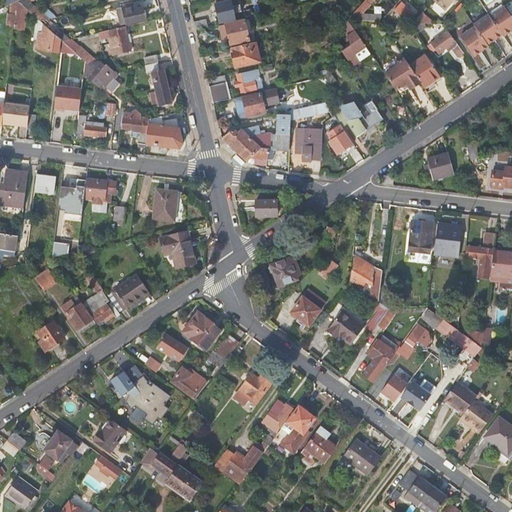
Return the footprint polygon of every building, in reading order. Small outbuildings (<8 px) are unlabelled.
[(40,28),(44,25),(40,21),(17,0),(13,26),(21,27),(23,13),(40,28)] [(233,5),(231,0),(229,0),(215,4),(219,21),(236,17),(234,12),(241,10),(240,3),(233,5)] [(360,10),(368,1),(366,0),(364,0),(358,8),(360,10)] [(453,0),(432,0),(427,6),(441,18),(443,16),(447,11),(445,9),(453,0)] [(135,9),(134,3),(122,6),(125,23),(144,19),(141,8),(139,9),(135,9)] [(404,8),(399,3),(393,11),(398,15),(404,8)] [(490,17),(503,35),(504,37),(511,31),(511,18),(504,7),(490,17)] [(413,14),(406,9),(402,15),(409,20),(413,14)] [(447,11),(443,16),(448,20),(453,14),(449,10),(447,11)] [(412,23),(420,23),(427,16),(422,12),(412,23)] [(490,17),(488,15),(474,26),(475,27),(488,46),(503,35),(490,17)] [(59,29),(49,19),(40,21),(44,25),(55,34),(59,29)] [(207,19),(194,22),(196,29),(208,26),(207,19)] [(353,66),(360,62),(371,55),(370,53),(347,19),(344,27),(349,34),(346,36),(351,43),(342,49),(346,57),(348,57),(353,66)] [(226,24),(226,25),(229,37),(231,44),(249,39),(244,20),(226,24)] [(423,28),(423,24),(420,23),(412,23),(417,31),(423,28)] [(44,25),(42,37),(49,38),(47,50),(57,52),(60,39),(55,34),(44,25)] [(223,39),(229,37),(226,25),(220,26),(223,39)] [(121,34),(126,33),(125,26),(107,31),(109,36),(113,36),(117,53),(130,50),(128,43),(123,44),(121,34)] [(489,47),(488,46),(475,27),(461,38),(475,58),(489,47)] [(464,53),(459,46),(452,36),(448,31),(432,43),(439,52),(447,47),(450,52),(453,50),(458,58),(464,53)] [(40,49),(47,50),(49,38),(42,37),(40,49)] [(79,47),(70,39),(62,41),(85,61),(87,63),(97,61),(80,47),(79,47)] [(259,61),(255,41),(231,47),(235,66),(259,61)] [(425,54),(409,65),(421,83),(423,87),(440,76),(425,54)] [(145,58),(147,65),(158,62),(156,55),(145,58)] [(411,90),(421,83),(409,65),(404,57),(396,63),(397,65),(384,74),(396,91),(402,87),(407,84),(411,90)] [(106,84),(112,89),(118,81),(113,76),(116,72),(107,65),(106,68),(99,63),(97,61),(87,63),(85,61),(83,76),(91,73),(106,84)] [(160,70),(158,62),(147,65),(144,65),(146,74),(151,73),(155,88),(148,89),(150,99),(157,97),(160,107),(171,104),(163,70),(160,70)] [(258,69),(237,74),(239,80),(235,81),(236,86),(239,85),(241,91),(255,88),(255,87),(262,86),(258,69)] [(317,71),(318,78),(324,76),(325,73),(327,69),(317,71)] [(329,71),(325,73),(324,76),(331,85),(336,82),(329,71)] [(210,78),(212,84),(227,81),(226,74),(210,78)] [(442,79),(440,76),(423,87),(426,91),(442,79)] [(209,85),(213,102),(231,98),(227,81),(212,84),(209,85)] [(407,93),(411,90),(407,84),(402,87),(407,93)] [(79,111),(81,89),(57,86),(54,110),(63,111),(63,109),(79,111)] [(265,111),(261,93),(243,97),(243,95),(234,97),(239,118),(265,111)] [(340,113),(335,116),(342,127),(348,123),(357,136),(384,118),(371,100),(365,104),(371,113),(366,117),(354,101),(345,107),(344,106),(339,110),(340,113)] [(116,104),(107,103),(105,116),(114,117),(116,104)] [(2,121),(2,124),(27,127),(28,116),(29,107),(4,104),(4,105),(2,121)] [(290,117),(312,111),(312,105),(290,110),(290,115),(290,117)] [(131,114),(123,113),(121,129),(131,130),(130,135),(132,138),(137,138),(137,143),(145,144),(148,119),(141,118),(141,114),(136,110),(131,111),(131,114)] [(269,127),(269,132),(272,133),(289,134),(290,117),(290,115),(277,115),(277,126),(269,127)] [(36,117),(28,116),(27,127),(27,130),(34,131),(36,117)] [(78,116),(77,123),(76,133),(78,133),(78,140),(82,141),(83,134),(92,135),(92,136),(97,137),(98,135),(105,136),(106,128),(84,125),(84,124),(85,117),(78,116)] [(163,121),(161,117),(148,119),(145,144),(179,149),(182,144),(176,119),(163,121)] [(343,132),(338,126),(328,133),(340,152),(349,146),(340,134),(343,132)] [(301,162),(311,162),(311,160),(311,152),(310,152),(311,128),(296,128),(295,152),(302,152),(301,162)] [(227,144),(236,153),(250,137),(240,129),(237,132),(235,130),(230,132),(222,138),(228,143),(227,144)] [(322,129),(312,129),(311,152),(311,160),(321,160),(322,129)] [(272,148),(289,148),(289,134),(272,133),(272,142),(272,148)] [(259,134),(250,137),(236,153),(246,162),(251,157),(267,158),(268,148),(272,148),(272,142),(263,138),(259,134)] [(472,139),(465,141),(469,160),(477,158),(472,139)] [(428,160),(429,165),(425,166),(427,176),(432,175),(433,181),(454,175),(449,155),(428,160)] [(491,169),(489,184),(502,186),(504,171),(491,169)] [(0,205),(0,208),(24,211),(28,176),(7,174),(5,188),(8,189),(7,194),(1,193),(0,205)] [(77,201),(84,202),(84,199),(87,178),(87,175),(80,174),(77,201)] [(385,176),(384,183),(394,185),(394,177),(385,176)] [(55,179),(36,177),(35,192),(53,194),(55,179)] [(105,193),(110,194),(114,194),(116,182),(87,178),(84,199),(93,200),(91,212),(103,213),(104,202),(105,193)] [(178,191),(156,189),(153,219),(174,221),(178,191)] [(275,217),(275,202),(255,201),(255,216),(275,217)] [(124,207),(115,206),(114,220),(123,221),(124,207)] [(431,223),(411,221),(407,252),(428,254),(431,223)] [(439,223),(437,223),(434,254),(457,256),(459,232),(438,230),(439,223)] [(460,225),(439,223),(438,230),(459,232),(460,225)] [(330,245),(336,230),(326,226),(321,241),(330,245)] [(195,231),(161,238),(164,254),(179,251),(182,265),(201,261),(195,231)] [(488,277),(490,260),(491,260),(492,251),(493,247),(494,234),(484,233),(483,247),(469,245),(467,258),(479,259),(477,276),(488,277)] [(20,239),(0,236),(0,252),(18,254),(20,239)] [(69,249),(55,247),(53,260),(69,256),(69,249)] [(499,289),(511,290),(511,252),(492,251),(491,260),(490,275),(501,276),(500,281),(499,289)] [(371,285),(370,296),(378,301),(379,292),(381,270),(372,268),(354,256),(350,279),(361,286),(365,282),(371,285)] [(288,259),(271,265),(279,286),(296,279),(296,278),(300,273),(294,259),(289,259),(288,259)] [(337,265),(330,259),(320,272),(328,278),(337,265)] [(50,272),(37,280),(45,293),(58,284),(50,272)] [(99,294),(104,290),(95,277),(90,280),(99,294)] [(140,278),(110,298),(112,302),(119,312),(136,301),(137,303),(143,299),(142,297),(149,292),(140,278)] [(308,288),(303,295),(321,309),(326,302),(308,288)] [(379,292),(378,301),(379,302),(388,308),(390,293),(379,292)] [(303,295),(290,312),(308,326),(321,309),(303,295)] [(80,333),(96,322),(91,316),(87,309),(78,297),(72,301),(73,304),(64,310),(80,333)] [(440,317),(444,320),(450,306),(441,301),(435,314),(440,317)] [(116,317),(121,314),(119,312),(112,302),(101,309),(97,303),(87,309),(91,316),(94,315),(100,325),(115,316),(116,317)] [(366,327),(372,331),(376,326),(388,308),(379,302),(375,308),(378,310),(366,327)] [(325,311),(335,319),(341,311),(331,303),(325,311)] [(487,322),(506,323),(507,306),(489,305),(487,322)] [(381,329),(396,308),(388,308),(376,326),(381,329)] [(421,315),(439,328),(445,320),(444,320),(440,317),(435,314),(427,308),(426,308),(421,315)] [(220,328),(197,311),(187,323),(189,324),(183,331),(206,348),(220,328)] [(341,311),(335,319),(327,329),(337,337),(339,335),(352,343),(364,327),(341,311)] [(439,328),(454,339),(460,331),(454,327),(445,320),(439,328)] [(54,322),(39,332),(44,338),(41,341),(47,350),(65,338),(54,322)] [(399,330),(393,326),(390,331),(395,335),(399,330)] [(422,332),(414,326),(396,350),(400,353),(402,350),(406,352),(408,349),(409,349),(422,332)] [(491,328),(484,327),(483,332),(481,347),(489,348),(491,328)] [(34,331),(41,341),(44,338),(39,332),(37,329),(34,331)] [(454,339),(465,347),(470,339),(466,336),(460,331),(454,339)] [(467,331),(466,336),(470,339),(481,347),(483,332),(467,331)] [(179,361),(188,347),(166,333),(157,347),(171,357),(172,356),(179,361)] [(228,333),(206,359),(220,368),(223,363),(231,352),(239,341),(228,333)] [(396,346),(381,335),(378,339),(376,338),(365,353),(373,359),(371,362),(362,374),(373,382),(384,367),(382,365),(396,346)] [(465,347),(476,355),(481,347),(470,339),(465,347)] [(237,357),(231,352),(223,363),(230,367),(237,357)] [(481,361),(475,357),(469,365),(475,369),(481,361)] [(153,358),(147,365),(153,370),(159,362),(153,358)] [(200,385),(205,379),(193,371),(192,373),(182,366),(171,381),(192,396),(191,398),(196,401),(205,388),(200,385)] [(131,409),(135,406),(147,414),(144,419),(152,425),(157,417),(161,420),(169,408),(165,406),(171,396),(153,383),(151,386),(147,383),(148,382),(143,375),(133,383),(124,370),(110,380),(125,400),(123,401),(126,404),(127,403),(131,409)] [(210,371),(205,379),(200,385),(205,388),(215,375),(210,371)] [(270,382),(261,375),(259,377),(251,372),(236,391),(246,399),(249,394),(257,400),(270,382)] [(394,401),(407,383),(394,374),(381,391),(394,401)] [(401,397),(420,411),(431,395),(412,381),(401,397)] [(453,404),(463,412),(472,399),(475,395),(456,382),(443,400),(451,406),(453,404)] [(492,414),(472,399),(463,412),(462,414),(460,416),(471,424),(469,427),(478,433),(492,414)] [(451,406),(462,414),(463,412),(453,404),(451,406)] [(269,433),(273,437),(276,433),(276,431),(290,412),(283,407),(280,412),(272,406),(262,421),(269,426),(267,429),(271,431),(269,433)] [(287,421),(286,420),(276,433),(273,437),(295,452),(309,431),(306,429),(315,417),(299,406),(287,421)] [(458,419),(469,427),(471,424),(460,416),(458,419)] [(511,427),(497,417),(483,436),(490,441),(487,445),(506,459),(511,451),(511,427)] [(111,452),(127,430),(112,419),(102,432),(101,431),(94,440),(111,452)] [(334,447),(326,441),(331,434),(320,426),(315,432),(301,451),(306,455),(304,458),(312,463),(317,457),(323,461),(334,447)] [(14,431),(7,440),(19,448),(25,440),(14,431)] [(78,446),(58,431),(44,450),(60,462),(66,454),(71,456),(78,446)] [(269,433),(264,441),(268,444),(273,437),(269,433)] [(355,438),(354,441),(364,448),(366,446),(355,438)] [(246,457),(254,463),(268,444),(264,441),(262,443),(256,439),(253,444),(254,445),(246,457)] [(380,457),(366,446),(364,448),(354,441),(342,456),(367,475),(380,457)] [(273,449),(269,446),(264,452),(268,456),(273,449)] [(177,464),(159,452),(158,453),(150,447),(140,462),(148,468),(152,462),(170,475),(166,480),(190,497),(201,480),(178,464),(177,464)] [(227,448),(215,466),(221,470),(233,452),(227,448)] [(235,449),(233,452),(221,470),(239,483),(254,463),(246,457),(235,449)] [(104,457),(96,452),(90,460),(97,464),(99,466),(104,457)] [(46,456),(40,464),(47,470),(54,462),(46,456)] [(110,461),(104,457),(99,466),(97,464),(95,466),(104,472),(105,470),(111,474),(117,466),(115,465),(111,470),(106,467),(110,461)] [(115,465),(110,461),(106,467),(111,470),(115,465)] [(37,468),(53,480),(56,476),(47,470),(40,464),(37,468)] [(432,511),(434,510),(445,495),(433,486),(419,475),(411,469),(400,484),(407,490),(402,496),(423,511),(432,511)] [(433,486),(445,495),(449,490),(446,488),(444,490),(426,476),(428,474),(423,470),(419,475),(433,486)] [(35,495),(38,491),(18,476),(5,494),(25,508),(28,504),(31,505),(37,497),(35,495)] [(84,511),(70,501),(61,511),(84,511)] [(458,511),(460,510),(450,502),(442,511),(458,511)] [(237,511),(225,503),(217,511),(237,511)]
